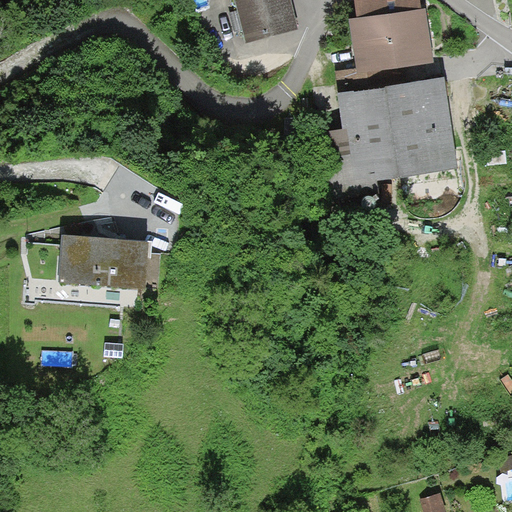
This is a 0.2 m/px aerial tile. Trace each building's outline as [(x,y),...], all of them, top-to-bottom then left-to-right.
[(290,0),(242,0),(252,34),(296,23),(290,0)] [(358,0),(361,16),(420,8),(419,0),(358,0)] [(352,17),(359,71),(434,61),(427,7),(420,8),(361,16),(352,17)] [(456,163),(442,77),(343,93),(348,127),(309,133),(317,185),(456,163)] [(147,241),(68,235),(64,279),(144,286),(147,241)] [(117,339),(103,346),(111,362),(125,355),(117,339)] [(440,494),(421,499),(424,511),(442,511),(445,511),(440,494)]
